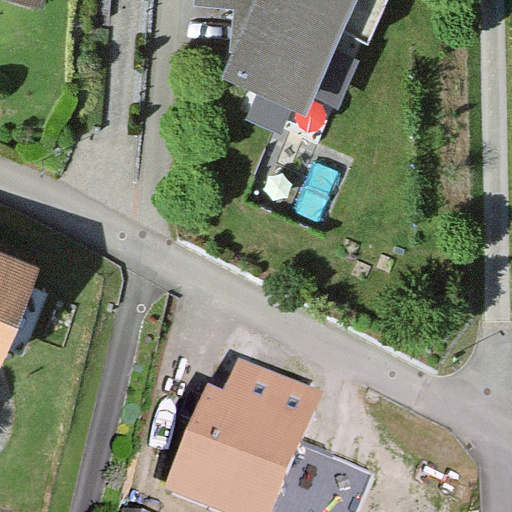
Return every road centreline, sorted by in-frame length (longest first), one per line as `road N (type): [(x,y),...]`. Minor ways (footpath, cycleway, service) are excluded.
road 1 (residential): [(492,0),(509,426)]
road 2 (residential): [(139,235),(509,426)]
road 3 (residential): [(139,235),(73,511)]
road 4 (residential): [(160,0),(139,235)]
road 5 (residential): [(0,183),(139,235)]
